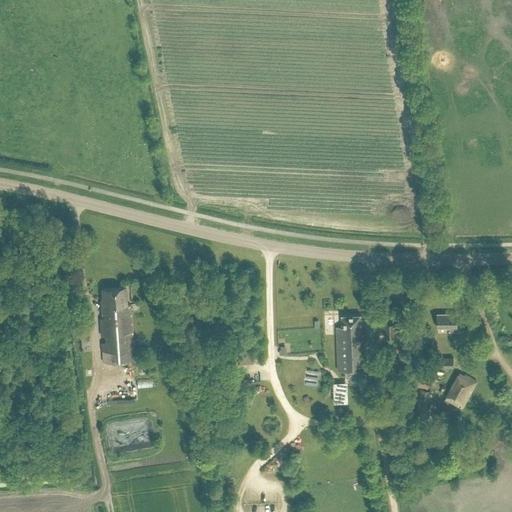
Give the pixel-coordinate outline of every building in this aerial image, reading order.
[(127,302),(125,285),(101,287),(102,298),(100,299),(101,310),(103,310),(104,317),(100,318),(101,335),(104,335),(105,342),(101,342),(103,360),(135,358),(131,302),(127,302)] [(459,331),(459,313),(439,313),(439,327),(452,326),(452,331),(459,331)] [(362,333),(362,314),(343,314),(343,325),(338,325),(339,370),(366,369),(365,333),(362,333)] [(87,319),(79,319),(81,339),(89,338),(87,319)] [(384,337),(396,337),(396,322),(384,322),(384,337)] [(437,357),(437,367),(454,367),(454,356),(437,357)] [(445,398),(462,408),(478,380),(460,371),(445,398)] [(348,381),(333,382),(334,402),(348,402),(348,381)] [(414,413),(424,416),(431,389),(420,387),(414,413)]
